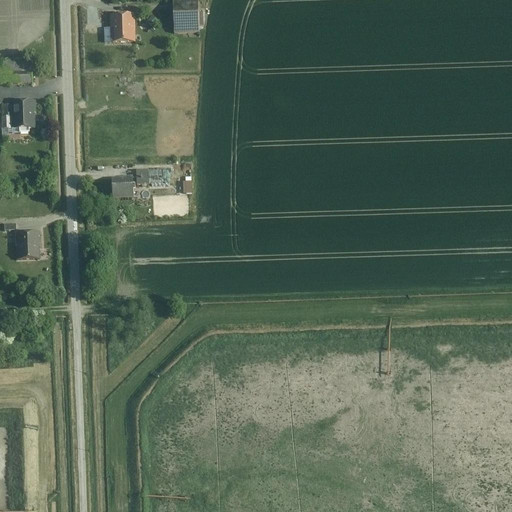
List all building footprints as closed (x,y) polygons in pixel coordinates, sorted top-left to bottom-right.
[(174,1),(175,34),(198,33),(196,0),(174,1)] [(111,17),(112,44),(134,43),(133,16),(111,17)] [(138,30),(143,35),(152,27),(148,21),(138,30)] [(0,65),(0,85),(30,85),(30,65),(0,65)] [(34,130),(33,103),(12,103),(13,130),(34,130)] [(1,115),(1,130),(11,130),(10,115),(1,115)] [(176,169),(163,170),(164,183),(177,182),(176,169)] [(148,173),(137,173),(137,187),(148,186),(148,173)] [(133,179),(110,180),(111,201),(134,200),(133,179)] [(17,259),(38,260),(39,235),(18,235),(17,259)]
